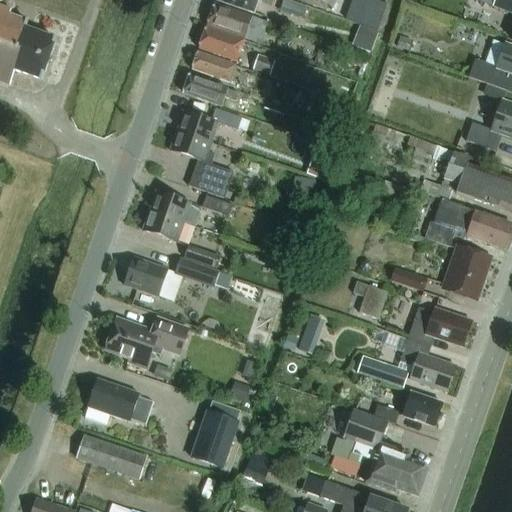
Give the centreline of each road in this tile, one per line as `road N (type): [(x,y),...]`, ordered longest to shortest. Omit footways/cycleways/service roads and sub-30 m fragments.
road 1 (residential): [(9,511),(184,0)]
road 2 (tertiary): [(439,511),(511,300)]
